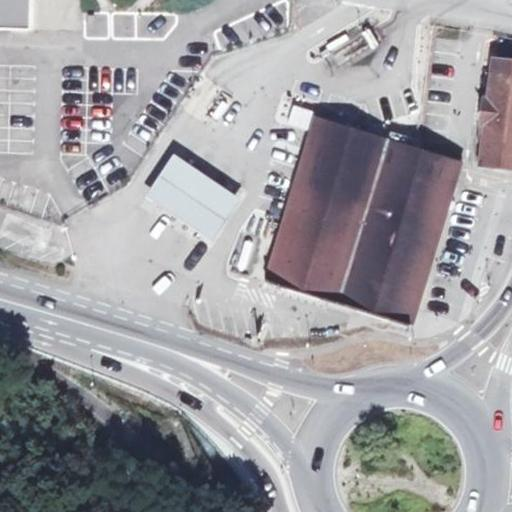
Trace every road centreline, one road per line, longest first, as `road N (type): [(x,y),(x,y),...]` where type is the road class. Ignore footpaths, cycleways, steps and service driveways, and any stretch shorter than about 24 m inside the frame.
road 1 (primary): [(0,309),(213,418),(254,462),(280,511)]
road 2 (primary): [(363,393),(277,381),(167,351)]
road 3 (primary): [(167,351),(258,411),(311,467)]
road 4 (primary): [(0,301),(167,351)]
road 5 (unclassified): [(511,310),(417,386)]
